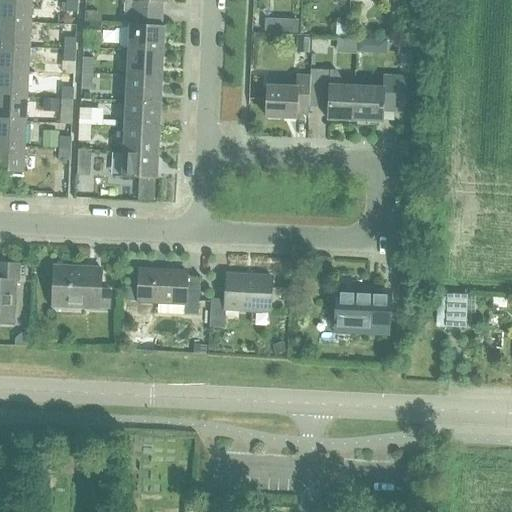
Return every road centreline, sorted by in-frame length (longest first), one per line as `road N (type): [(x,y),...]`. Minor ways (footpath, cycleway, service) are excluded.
road 1 (secondary): [(511,415),(0,386)]
road 2 (residential): [(203,233),(353,240),(376,217),(376,177),(363,160),(206,151)]
road 3 (residential): [(203,233),(0,228)]
road 4 (residential): [(212,0),(206,151)]
